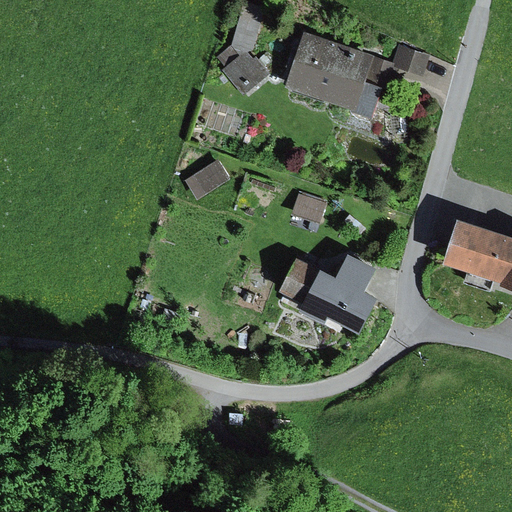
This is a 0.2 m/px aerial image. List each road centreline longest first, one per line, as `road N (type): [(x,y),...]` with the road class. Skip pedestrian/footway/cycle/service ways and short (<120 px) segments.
road 1 (residential): [(0,342),(143,362),(277,395),(366,374),(413,326)]
road 2 (unclassified): [(481,0),(412,272)]
road 3 (track): [(385,511),(228,443),(206,401),(208,383)]
